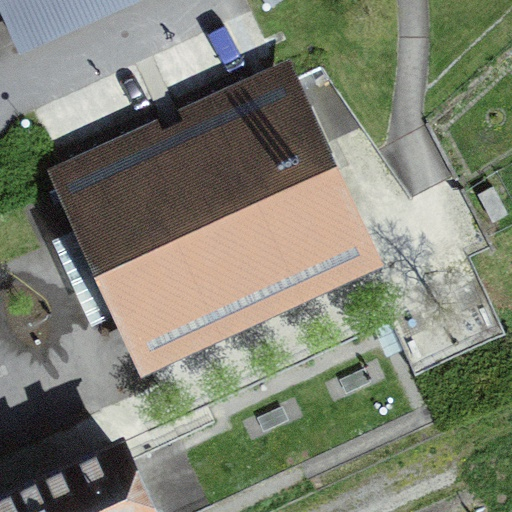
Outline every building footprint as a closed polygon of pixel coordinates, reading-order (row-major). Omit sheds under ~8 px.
[(108,0),(0,0),(0,2),(18,41),(108,0)] [(60,165),(139,336),(354,237),(275,66),(60,165)] [(92,85),(51,100),(64,137),(106,122),(92,85)] [(506,215),(493,188),(478,196),(491,223),(506,215)] [(0,511),(145,511),(115,447),(0,500),(0,511)]
